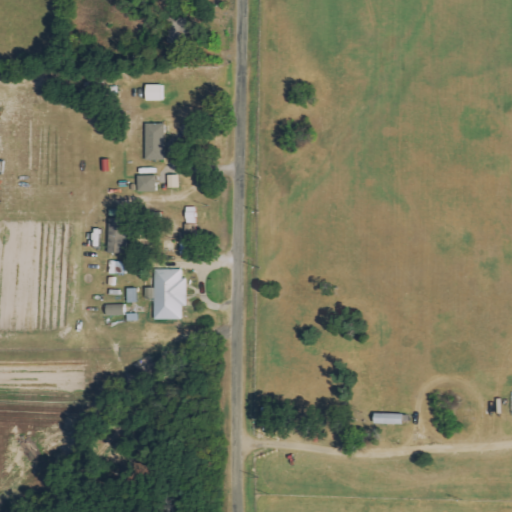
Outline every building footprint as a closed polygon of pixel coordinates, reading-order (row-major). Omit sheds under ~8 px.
[(150,101),(166,101),(166,85),(150,85),(150,101)] [(150,159),(170,158),(168,123),(148,124),(150,159)] [(141,192),(160,191),(160,174),(141,175),(141,192)] [(128,273),(128,261),(112,261),(112,273),(128,273)] [(190,277),(185,277),(185,268),(158,269),(158,287),(148,287),(148,300),(158,300),(158,319),(185,319),(185,306),(190,306),(190,277)] [(140,287),(130,288),(130,302),(140,302),(140,287)]
